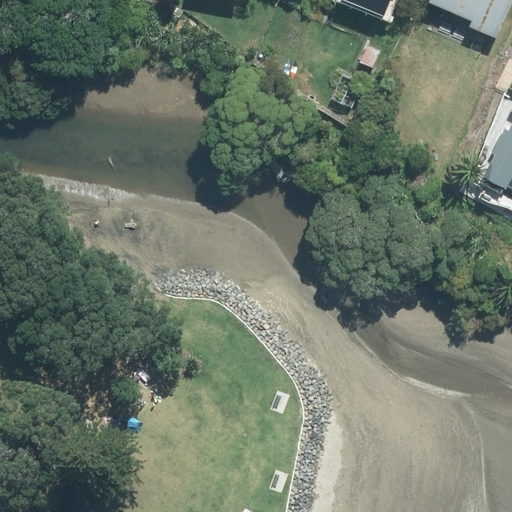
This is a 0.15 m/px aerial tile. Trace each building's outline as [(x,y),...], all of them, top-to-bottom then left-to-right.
[(511,14),(511,0),(458,0),(483,11),(480,16),(507,27),(511,14)] [(378,63),(385,45),(372,40),(364,57),(378,63)] [(511,95),(505,92),(482,159),(489,162),(482,176),(494,182),(491,188),(511,200),(511,95)] [(167,372),(152,355),(127,376),(142,394),(167,372)] [(109,511),(234,511),(252,423),(132,399),(109,511)]
